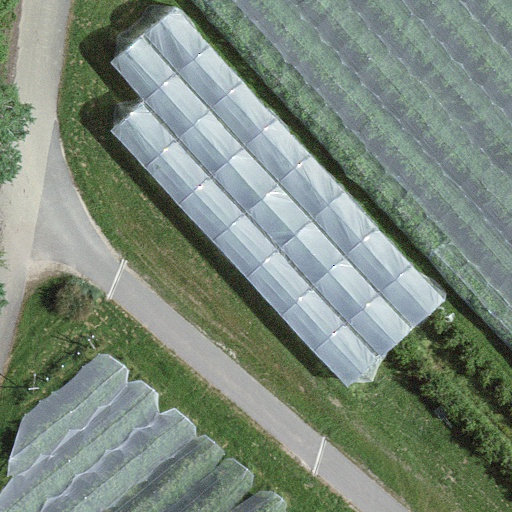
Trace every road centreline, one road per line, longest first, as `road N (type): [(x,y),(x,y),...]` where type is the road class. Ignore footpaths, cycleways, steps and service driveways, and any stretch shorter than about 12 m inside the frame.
road 1 (track): [(17,210),(105,272),(386,511)]
road 2 (track): [(0,281),(49,0)]
